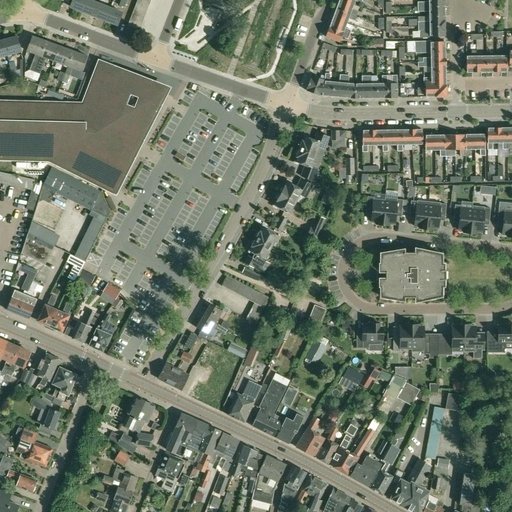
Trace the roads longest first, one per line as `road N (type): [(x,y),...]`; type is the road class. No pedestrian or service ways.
road 1 (tertiary): [(141,383),(289,106)]
road 2 (secondary): [(391,511),(174,398)]
road 3 (residential): [(511,250),(379,236),(352,247),(341,278)]
road 4 (residential): [(341,278),(354,301),(379,310),(511,306)]
road 5 (tertiary): [(456,112),(324,115),(289,106)]
road 6 (residential): [(42,511),(95,363)]
road 7 (residential): [(289,106),(154,60)]
road 8 (residential): [(154,60),(26,15)]
road 9 (residential): [(132,511),(174,398)]
